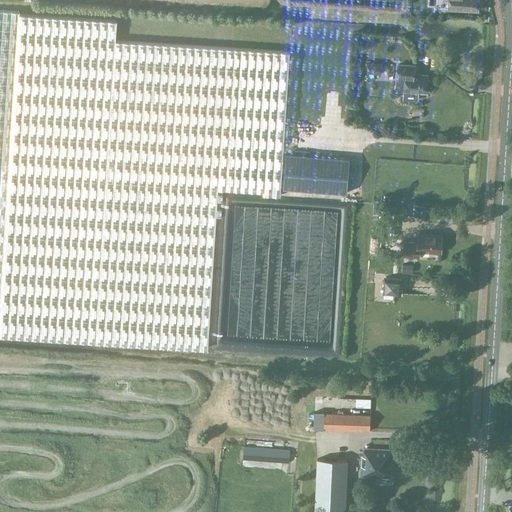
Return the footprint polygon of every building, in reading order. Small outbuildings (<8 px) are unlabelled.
[(478,0),(448,0),(448,10),(478,11),(478,0)] [(0,336),(206,350),(216,189),(264,192),(264,195),(281,196),(290,50),(114,39),(116,20),(19,14),(19,12),(0,10),(0,336)] [(368,62),(367,73),(381,73),(382,63),(368,62)] [(404,91),(421,92),(422,93),(425,93),(428,91),(428,88),(427,87),(428,75),(415,74),(415,66),(398,64),(397,75),(398,75),(398,74),(405,74),(404,91)] [(349,159),(322,156),(285,153),(282,186),(346,192),(349,159)] [(419,254),(440,255),(441,238),(416,237),(416,243),(402,243),(402,258),(419,258),(419,254)] [(403,264),(402,273),(412,274),(412,265),(403,264)] [(383,289),(383,293),(401,294),(401,290),(402,279),(384,278),(383,289)] [(325,413),(324,429),(369,431),(370,415),(325,413)] [(290,450),(244,446),(243,446),(242,459),(288,463),(290,450)] [(364,448),(363,455),(362,455),(361,475),(390,476),(391,449),(364,448)] [(317,458),(314,511),(325,511),(344,511),(346,491),(350,491),(351,478),(346,478),(346,477),(347,460),(317,458)]
